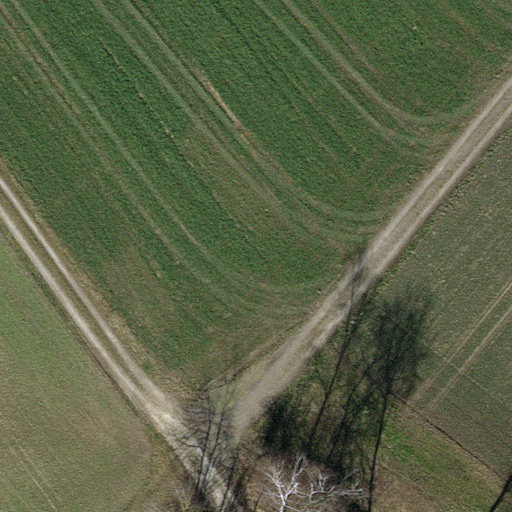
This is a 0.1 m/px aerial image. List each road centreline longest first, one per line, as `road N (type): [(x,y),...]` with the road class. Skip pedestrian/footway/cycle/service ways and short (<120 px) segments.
road 1 (track): [(216,468),(511,101)]
road 2 (track): [(0,179),(241,511)]
